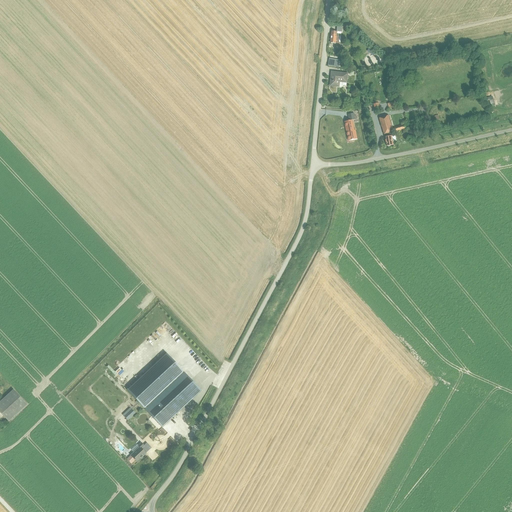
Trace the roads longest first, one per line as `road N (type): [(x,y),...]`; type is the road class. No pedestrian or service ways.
road 1 (unclassified): [(312,164),(298,239),(183,457),(145,509)]
road 2 (unclassified): [(511,129),(312,164)]
road 3 (unclassified): [(312,164),(329,0)]
